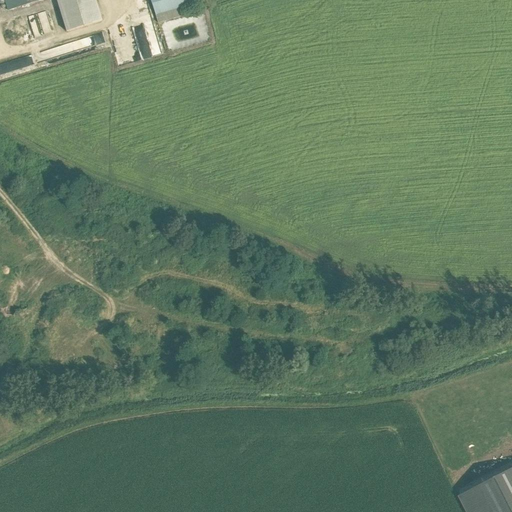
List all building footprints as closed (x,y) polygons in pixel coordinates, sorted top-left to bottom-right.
[(3,0),(7,11),(42,0),(3,0)] [(94,0),(55,0),(66,32),(66,33),(101,22),(101,21),(94,0)] [(203,2),(202,0),(150,0),(157,24),(180,18),(178,9),(179,9),(203,2)] [(39,16),(44,33),(51,31),(46,14),(39,16)] [(92,35),(93,36),(71,42),(73,50),(103,41),(101,36),(105,35),(104,32),(92,35)] [(0,74),(35,66),(33,56),(0,64),(0,74)] [(511,511),(511,468),(457,498),(464,511),(511,511)]
